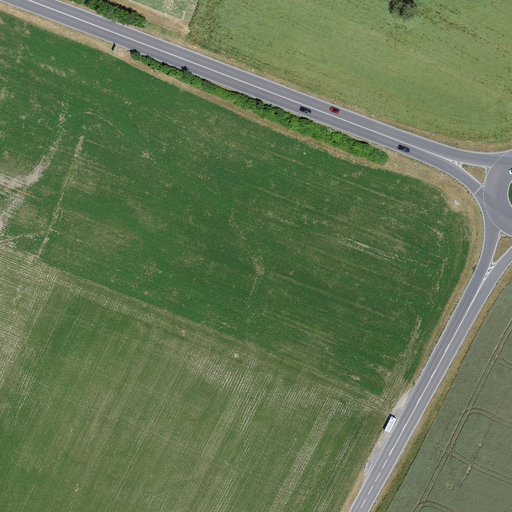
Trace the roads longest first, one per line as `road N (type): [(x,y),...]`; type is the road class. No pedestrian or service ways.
road 1 (primary): [(25,0),(444,158)]
road 2 (tertiary): [(511,228),(358,511)]
